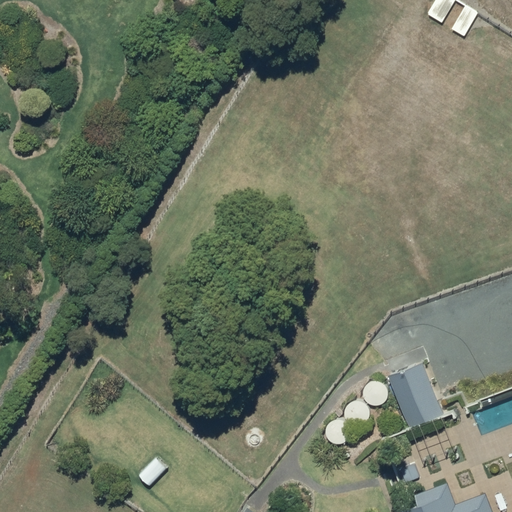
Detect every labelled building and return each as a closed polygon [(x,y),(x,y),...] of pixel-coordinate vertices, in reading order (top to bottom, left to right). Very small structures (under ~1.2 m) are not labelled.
[(511,294),(457,318),(482,377),(511,364),(511,294)] [(422,362),(396,369),(412,430),(438,423),(422,362)] [(402,395),(381,373),(322,428),(342,451),(402,395)] [(177,469),(160,452),(137,476),(154,493),(177,469)] [(452,479),(398,497),(402,511),(500,511),(494,491),(460,502),(452,479)] [(266,511),(252,500),(241,511),(266,511)]
